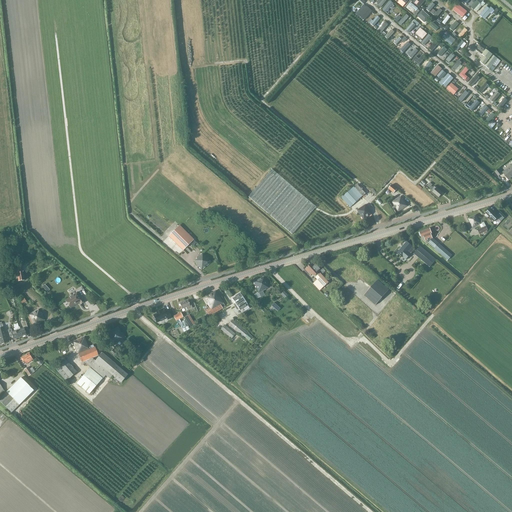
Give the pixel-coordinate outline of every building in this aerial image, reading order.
[(420,0),(416,6),(420,8),(425,0),(420,0)] [(483,6),(477,1),(471,8),(477,13),(483,6)] [(411,8),(404,2),(402,5),(409,10),(411,8)] [(432,3),(426,11),(429,14),(435,5),(432,3)] [(456,5),(452,10),(463,18),(467,13),(456,5)] [(372,12),(366,6),(358,15),(364,20),(372,12)] [(479,16),(481,18),(484,20),(493,10),(490,7),(489,9),(486,7),(479,16)] [(391,17),(393,19),(401,10),(398,8),(391,17)] [(418,16),(423,20),(427,16),(421,11),(418,16)] [(398,24),(401,26),(409,17),(406,15),(398,24)] [(450,18),(447,16),(442,23),(445,25),(450,18)] [(458,23),(455,21),(450,29),(452,31),(458,23)] [(429,26),(436,32),(439,28),(432,23),(429,26)] [(480,32),(483,35),(489,27),(486,24),(480,32)] [(417,28),(415,26),(409,33),(411,35),(417,28)] [(427,34),(420,28),(416,34),(422,40),(427,34)] [(467,31),(464,28),(459,36),(461,38),(467,31)] [(394,32),(392,30),(385,37),(388,39),(394,32)] [(403,37),(401,35),(393,44),(395,46),(403,37)] [(421,44),(424,46),(431,37),(428,35),(421,44)] [(457,50),(463,44),(461,42),(455,48),(457,50)] [(429,50),(433,53),(439,47),(435,43),(429,50)] [(474,49),(484,57),(480,62),(489,69),(492,65),(495,68),(501,61),(478,44),(474,49)] [(437,53),(441,57),(446,50),(442,46),(437,53)] [(418,50),(416,48),(409,55),(412,57),(418,50)] [(421,63),(414,56),(412,58),(420,65),(421,63)] [(448,61),(451,64),(450,65),(451,67),(458,59),(457,57),(456,58),(453,56),(448,61)] [(434,63),(431,60),(426,66),(428,69),(434,63)] [(455,72),(462,64),(459,61),(452,69),(455,72)] [(441,69),(438,66),(432,73),(435,76),(441,69)] [(459,75),(462,78),(465,80),(467,78),(464,75),(469,70),(466,67),(459,75)] [(453,79),(448,74),(441,82),(446,86),(453,79)] [(468,84),(471,87),(476,91),(478,89),(474,85),(479,78),(476,76),(468,84)] [(480,94),(488,86),(485,83),(477,92),(480,94)] [(458,90),(451,84),(447,89),(454,95),(458,90)] [(493,101),(500,94),(495,90),(489,97),(493,101)] [(471,96),(468,94),(462,102),(465,104),(471,96)] [(506,102),(502,98),(495,105),(500,109),(506,102)] [(468,102),(466,104),(473,110),(476,106),(471,102),(469,104),(468,102)] [(495,116),(491,113),(486,120),(489,123),(495,116)] [(508,180),(511,177),(511,166),(511,165),(503,172),(508,180)] [(293,234),(316,207),(272,169),(249,197),(293,234)] [(430,183),(427,186),(431,189),(431,190),(433,192),(439,198),(442,193),(434,186),(433,187),(431,186),(432,185),(430,183)] [(363,192),(365,191),(358,184),(356,186),(363,192)] [(394,193),(397,189),(392,185),(388,189),(394,193)] [(353,187),(342,198),(351,207),(362,197),(353,187)] [(392,206),(393,208),(394,210),(396,209),(398,212),(408,206),(403,199),(402,199),(401,197),(391,203),(393,206),(392,206)] [(363,220),(372,214),(366,205),(357,210),(363,220)] [(490,209),(486,214),(494,222),(498,217),(502,221),(504,218),(499,214),(497,216),(490,209)] [(488,230),(486,227),(484,222),(483,222),(481,219),(479,221),(476,215),(468,219),(472,228),(482,223),(484,228),(478,231),(480,234),(482,233),(483,236),(487,234),(487,233),(488,232),(487,230),(488,230)] [(169,236),(173,241),(183,250),(194,240),(184,230),(179,226),(169,236)] [(426,241),(432,239),(430,235),(431,234),(429,229),(420,232),(419,233),(420,236),(421,236),(422,238),(424,237),(426,241)] [(433,238),(432,239),(428,243),(434,248),(439,244),(433,238)] [(406,260),(415,249),(407,242),(397,253),(406,260)] [(440,245),(438,247),(445,254),(448,251),(440,245)] [(414,254),(418,258),(430,267),(436,260),(420,246),(414,254)] [(194,262),(195,262),(201,270),(210,263),(202,254),(196,259),(197,259),(194,262)] [(307,268),(306,269),(310,275),(312,273),(313,274),(314,272),(318,276),(316,278),(324,287),(329,283),(320,273),(319,275),(318,273),(318,272),(321,270),(315,264),(313,267),(311,264),(308,267),(307,267),(307,268)] [(23,272),(27,271),(26,265),(9,269),(10,274),(17,273),(18,281),(25,280),(23,272)] [(257,299),(261,298),(265,296),(262,291),(266,290),(266,289),(269,288),(264,277),(253,282),(259,293),(254,295),(257,299)] [(376,305),(385,294),(388,296),(390,293),(388,291),(389,290),(377,280),(364,296),(376,305)] [(222,309),(220,306),(223,303),(216,291),(203,298),(207,304),(207,303),(213,312),(211,313),(211,314),(210,315),(211,316),(222,309)] [(81,305),(84,302),(78,292),(66,300),(71,308),(79,303),(81,305)] [(236,297),(232,299),(236,305),(234,306),(237,310),(242,307),(243,308),(247,306),(244,301),(244,300),(240,293),(235,296),(236,297)] [(188,310),(192,308),(191,306),(190,306),(188,301),(180,304),(182,309),(187,307),(188,310)] [(33,326),(45,320),(41,312),(40,313),(38,310),(28,315),(33,326)] [(169,312),(165,313),(164,311),(161,312),(160,311),(156,312),(157,314),(153,315),(154,317),(153,318),(155,321),(156,321),(156,323),(167,318),(168,320),(171,318),(169,312)] [(181,313),(174,316),(176,321),(180,319),(183,317),(181,313)] [(181,322),(179,323),(184,332),(190,329),(185,320),(181,322)] [(229,325),(244,338),(248,333),(232,320),(229,325)] [(15,324),(20,337),(26,335),(25,332),(29,331),(26,321),(22,323),(24,329),(20,330),(20,327),(19,327),(17,323),(15,324)] [(20,337),(15,324),(13,325),(15,328),(14,329),(14,332),(12,332),(11,329),(8,330),(10,337),(13,337),(14,340),(20,337)] [(235,334),(224,325),(220,330),(231,339),(235,334)] [(112,345),(124,339),(125,338),(123,333),(121,334),(118,327),(107,333),(112,345)] [(101,380),(105,376),(110,380),(113,376),(121,383),(128,375),(99,351),(97,353),(95,347),(94,348),(93,345),(89,347),(84,337),(72,342),(76,351),(77,351),(82,363),(83,362),(90,368),(77,384),(89,395),(101,380)] [(26,364),(33,360),(31,357),(32,357),(29,353),(21,358),(23,362),(24,362),(26,364)] [(66,381),(77,372),(64,358),(59,363),(61,365),(56,369),(66,381)] [(11,413),(34,391),(21,378),(18,381),(9,390),(7,392),(6,393),(0,384),(0,401),(5,406),(11,413)]
